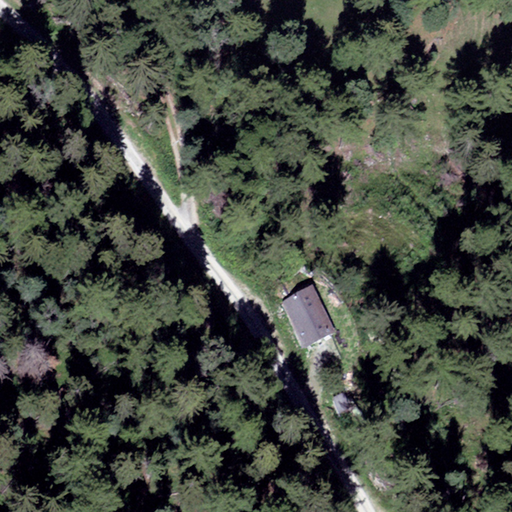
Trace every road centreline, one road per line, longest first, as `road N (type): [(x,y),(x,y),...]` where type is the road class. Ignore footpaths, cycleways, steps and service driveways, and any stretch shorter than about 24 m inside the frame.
road 1 (track): [(0,19),(175,226)]
road 2 (track): [(175,226),(320,455)]
road 3 (track): [(175,226),(105,0)]
